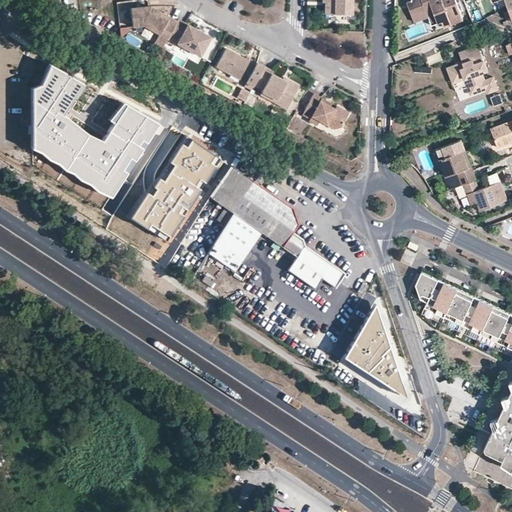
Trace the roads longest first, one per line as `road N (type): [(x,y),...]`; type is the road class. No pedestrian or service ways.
road 1 (primary): [(412,480),(0,214)]
road 2 (primary): [(0,256),(383,511)]
road 3 (tertiary): [(13,0),(74,43),(356,197)]
road 4 (tertiary): [(412,480),(438,428),(379,232)]
road 5 (unclassified): [(332,511),(268,473),(237,511)]
